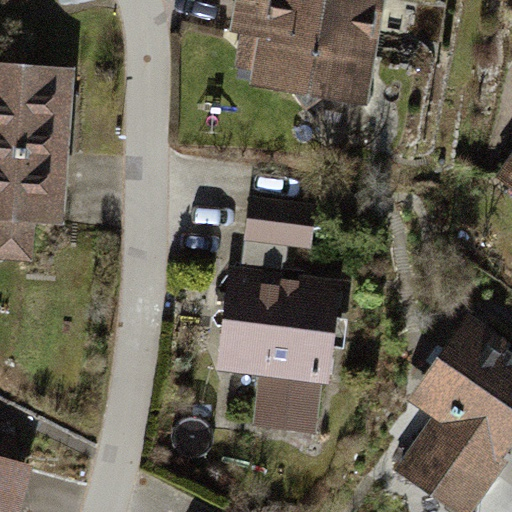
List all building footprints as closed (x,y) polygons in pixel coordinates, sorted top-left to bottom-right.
[(245,0),(241,29),(248,30),(242,66),(264,69),(261,83),(297,89),(312,108),(328,95),(365,102),(381,0),(349,0),(348,6),(341,5),(340,0),(317,0),(318,1),(312,0),(245,0)] [(70,71),(0,66),(0,218),(60,222),(70,71)] [(319,210),(256,201),(251,237),(314,245),(319,210)] [(341,288),(247,277),(233,292),(229,345),(235,366),(266,369),(263,410),(318,415),(323,376),(330,378),(334,341),(344,333),(336,324),(341,288)] [(511,351),(477,327),(459,335),(426,381),(426,401),(457,423),(453,428),(439,431),(435,428),(406,470),(465,511),(467,511),(495,472),(491,453),(495,450),(502,457),(511,442),(511,351)] [(0,511),(15,511),(28,467),(0,459),(0,511)]
